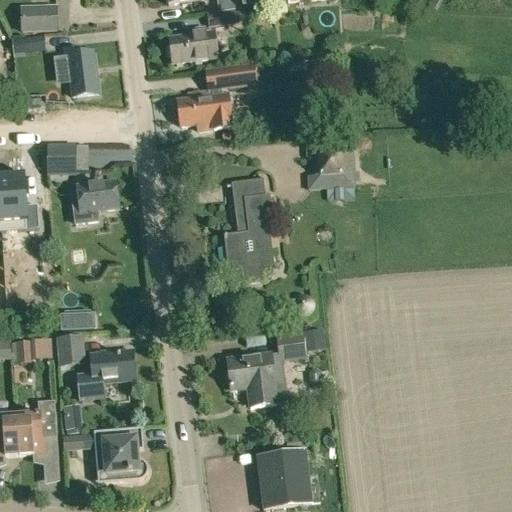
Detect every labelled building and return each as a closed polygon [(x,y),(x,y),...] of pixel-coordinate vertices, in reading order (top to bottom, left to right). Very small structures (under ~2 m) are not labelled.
[(217,14),(242,11),(240,0),(223,0),(216,1),(217,14)] [(254,9),(270,7),(285,5),(287,5),(287,4),(339,1),(338,0),(240,0),(242,11),(254,9)] [(285,5),(270,7),(271,15),(286,13),(285,5)] [(21,35),(59,34),(58,8),(20,9),(21,35)] [(207,29),(254,24),(253,11),(205,17),(207,29)] [(191,40),(169,42),(172,67),(219,61),(216,37),(205,38),(205,30),(190,32),(191,40)] [(26,55),(47,53),(45,39),(24,41),(26,55)] [(343,48),(327,49),(328,59),(344,58),(343,48)] [(78,52),(67,53),(72,100),(99,96),(94,54),(78,56),(78,52)] [(330,65),(334,73),(341,69),(337,62),(330,65)] [(208,91),(221,90),(230,88),(231,92),(257,88),(254,68),(206,74),(208,91)] [(222,98),(221,90),(208,91),(209,94),(188,97),(189,102),(178,103),(179,109),(176,110),(174,112),(175,121),(177,123),(180,123),(181,129),(213,126),(213,132),(231,130),(229,112),(223,112),(222,98)] [(248,133),(222,135),(222,143),(249,142),(248,133)] [(355,190),(353,142),(304,144),(305,162),(316,162),(316,180),(306,181),(307,193),(355,190)] [(48,177),(75,177),(75,148),(48,148),(48,177)] [(0,215),(1,225),(25,223),(26,233),(38,232),(37,208),(25,209),(22,177),(0,178),(0,215)] [(223,238),(227,270),(229,282),(258,279),(257,271),(275,269),(267,212),(272,211),(270,197),(266,198),(264,181),(231,186),(238,236),(223,238)] [(100,215),(120,212),(116,183),(76,188),(77,195),(72,196),(76,228),(101,225),(100,215)] [(322,331),(303,334),(305,353),(325,351),(322,331)] [(230,394),(248,391),(250,410),(277,407),(272,366),(306,361),(305,353),(303,334),(302,333),(274,336),(277,356),(226,363),(230,394)] [(269,347),(269,338),(249,339),(249,348),(269,347)] [(56,340),(59,370),(86,369),(83,339),(56,340)] [(0,361),(11,361),(10,343),(0,343),(0,361)] [(30,343),(16,344),(17,366),(30,365),(30,343)] [(103,401),(102,387),(135,384),(132,354),(91,358),(93,378),(78,379),(80,403),(103,401)] [(38,417),(16,419),(19,459),(42,457),(43,463),(59,461),(54,404),(37,405),(38,417)] [(0,460),(19,459),(16,419),(0,419),(0,460)] [(147,468),(146,467),(146,466),(145,466),(145,465),(144,465),(144,464),(143,464),(142,463),(141,463),(140,462),(139,462),(138,462),(137,462),(136,462),(135,453),(143,453),(142,431),(94,435),(98,487),(138,483),(139,483),(140,483),(141,483),(142,482),(143,482),(143,481),(144,481),(144,480),(145,480),(145,479),(146,479),(146,478),(147,477),(147,476),(147,475),(148,474),(148,473),(148,472),(148,471),(147,471),(147,470),(147,469),(147,468)] [(82,438),(63,439),(64,453),(83,452),(82,438)] [(303,444),(286,447),(288,457),(257,460),(263,511),(312,506),(310,496),(319,495),(318,488),(329,487),(324,451),(305,454),(303,444)]
